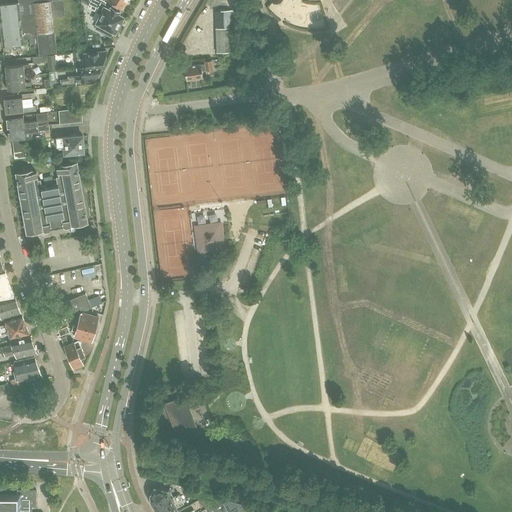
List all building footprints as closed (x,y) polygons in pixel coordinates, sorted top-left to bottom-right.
[(30,47),(38,46),(38,54),(55,52),(51,16),(65,15),(63,0),(17,0),(18,2),(0,4),(0,25),(2,45),(23,43),(23,42),(27,42),(27,38),(29,38),(30,47)] [(89,0),(90,0),(88,5),(88,7),(95,11),(97,7),(101,9),(99,13),(100,14),(96,22),(114,32),(115,30),(116,30),(117,30),(118,30),(119,28),(120,27),(120,25),(119,23),(123,16),(117,13),(118,11),(107,6),(106,7),(103,6),(106,1),(104,0),(89,0)] [(217,28),(217,52),(237,51),(237,27),(217,28)] [(74,51),(76,68),(80,67),(102,64),(105,58),(105,57),(104,55),(106,51),(89,53),(89,52),(84,53),(83,50),(74,51)] [(201,63),(184,66),(186,79),(203,76),(202,71),(213,69),(211,60),(205,61),(205,63),(201,64),(201,63)] [(4,65),(6,77),(24,75),(23,69),(29,68),(28,63),(4,65)] [(80,67),(76,68),(77,75),(67,76),(68,78),(61,79),(62,85),(74,83),(74,81),(81,80),(95,78),(96,73),(98,72),(99,71),(100,71),(102,64),(80,67)] [(463,69),(465,73),(474,71),(472,66),(470,65),(464,67),(463,69)] [(25,82),(24,75),(6,77),(7,89),(31,86),(30,81),(25,82)] [(34,98),(34,95),(34,93),(21,94),(21,93),(4,95),(6,114),(23,112),(23,111),(35,110),(35,105),(33,105),(32,98),(34,98)] [(60,123),(82,121),(81,107),(58,109),(60,123)] [(7,118),(8,128),(36,125),(48,124),(47,112),(39,113),(35,113),(36,121),(24,122),(23,116),(7,118)] [(48,124),(36,125),(8,128),(9,139),(32,137),(31,130),(49,128),(48,124)] [(84,151),(84,150),(85,150),(84,144),(83,134),(57,137),(58,145),(64,145),(65,153),(84,151)] [(56,176),(57,182),(41,185),(41,179),(38,180),(37,171),(32,172),(32,170),(17,173),(27,231),(41,229),(45,230),(49,230),(50,227),(62,225),(65,227),(70,226),(71,223),(86,220),(76,162),(61,165),(62,167),(58,168),(59,176),(56,176)] [(210,243),(219,242),(216,224),(196,227),(198,244),(210,243)] [(5,269),(4,269),(0,269),(0,296),(14,294),(5,269)] [(85,292),(70,299),(75,313),(91,306),(85,292)] [(0,309),(18,304),(15,295),(0,299),(0,309)] [(59,319),(75,313),(70,299),(54,305),(59,319)] [(0,309),(0,313),(2,318),(20,312),(18,304),(0,309)] [(87,312),(88,309),(81,312),(78,323),(97,328),(98,323),(97,321),(98,316),(87,312)] [(0,324),(0,329),(25,322),(22,314),(5,319),(6,323),(0,324)] [(29,331),(25,322),(0,329),(0,333),(9,332),(10,336),(29,331)] [(97,328),(78,323),(74,336),(91,341),(93,336),(95,335),(97,328)] [(67,325),(58,329),(60,335),(70,331),(67,325)] [(0,350),(33,343),(30,335),(11,340),(12,344),(0,346),(0,350)] [(74,341),(65,345),(74,367),(77,366),(79,367),(82,365),(83,363),(81,356),(85,355),(81,346),(77,347),(80,345),(81,343),(81,341),(78,340),(75,342),(74,341)] [(37,351),(33,343),(0,350),(1,355),(15,352),(17,356),(37,351)] [(13,361),(14,362),(12,364),(16,380),(18,380),(18,381),(41,376),(42,376),(34,356),(34,357),(13,361)] [(179,441),(199,433),(185,396),(174,400),(165,403),(179,441)] [(151,500),(152,503),(163,498),(164,500),(173,495),(172,493),(170,494),(168,489),(151,485),(150,489),(151,500)] [(0,511),(31,511),(32,506),(28,506),(28,493),(36,493),(36,489),(0,488),(0,511)] [(227,511),(223,502),(220,496),(196,490),(201,497),(208,511),(227,511)] [(163,498),(152,503),(157,511),(174,511),(178,510),(176,506),(182,503),(181,501),(183,500),(179,492),(173,495),(164,500),(163,498)] [(28,506),(32,506),(36,506),(36,493),(28,493),(28,506)] [(275,511),(260,507),(220,496),(228,511),(275,511)] [(179,511),(197,511),(206,508),(201,499),(191,504),(194,509),(187,511),(179,511),(180,511),(179,511)]
